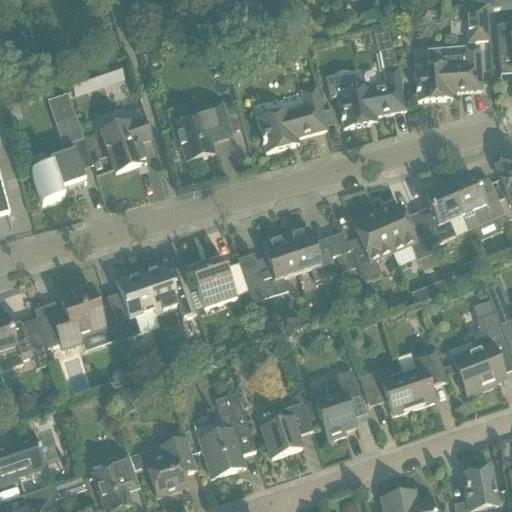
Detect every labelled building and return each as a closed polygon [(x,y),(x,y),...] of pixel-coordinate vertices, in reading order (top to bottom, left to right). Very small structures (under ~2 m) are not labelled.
[(0,0),(0,20),(26,13),(22,0),(0,0)] [(466,10),(468,46),(488,44),(484,0),(476,0),(474,0),(475,9),(466,10)] [(511,0),(497,0),(488,1),(490,16),(511,13),(511,0)] [(495,29),(498,59),(499,79),(501,79),(499,61),(511,60),(511,27),(507,28),(495,29)] [(333,79),(326,81),(330,99),(337,98),(342,126),(343,133),(371,128),(377,127),(376,120),(406,115),(402,95),(398,72),(396,73),(387,35),(374,38),(379,57),(380,57),(383,75),(386,90),(370,93),(370,92),(362,93),(359,75),(351,76),(348,75),(345,74),(343,75),(340,75),(337,77),(333,79)] [(94,48),(78,54),(83,68),(99,63),(94,48)] [(428,69),(415,70),(417,97),(417,106),(446,103),(451,103),(451,97),(481,94),(478,51),(463,52),(445,53),(446,68),(428,69)] [(98,75),(69,85),(75,100),(104,90),(98,75)] [(289,114),(256,123),(264,149),(266,157),(293,150),(299,148),(297,142),(326,134),(324,126),(321,115),(315,93),(301,96),(305,111),(290,116),(289,114)] [(68,97),(48,104),(63,150),(83,143),(68,97)] [(196,122),(171,129),(178,151),(182,150),(186,166),(213,159),(209,146),(230,140),(224,121),(221,108),(194,115),(196,122)] [(132,126),(102,137),(109,158),(116,177),(140,169),(146,166),(144,160),(139,146),(149,143),(143,124),(132,128),(132,126)] [(85,184),(81,173),(74,155),(45,165),(47,170),(31,176),(35,190),(42,209),(64,201),(60,192),(85,184)] [(511,162),(495,170),(511,210),(511,162)] [(471,178),(447,189),(464,226),(467,235),(480,230),(486,227),(504,219),(490,187),(492,192),(480,197),(471,178)] [(0,219),(7,218),(8,218),(9,218),(3,199),(0,185),(0,219)] [(451,232),(464,226),(447,189),(423,199),(432,218),(418,224),(419,225),(431,251),(455,241),(451,232)] [(399,210),(376,219),(392,257),(409,250),(416,265),(434,258),(431,251),(419,225),(407,230),(399,210)] [(392,257),(376,219),(353,229),(362,249),(350,255),(358,273),(364,288),(381,280),(374,265),(392,257)] [(308,233),(285,241),(297,278),(310,273),(314,286),(337,278),(335,271),(328,252),(316,256),(308,233)] [(269,287),(297,278),(285,241),(261,249),(266,264),(255,268),(252,260),(237,265),(238,268),(248,296),(251,307),(274,299),(269,287)] [(350,255),(335,260),(340,275),(355,269),(350,255)] [(221,258),(188,270),(195,289),(203,314),(236,303),(235,300),(248,296),(238,268),(226,272),(221,258)] [(165,270),(141,279),(140,279),(153,316),(152,316),(153,319),(178,311),(182,324),(196,319),(183,281),(170,286),(165,270)] [(140,279),(141,279),(140,276),(115,284),(121,303),(108,308),(109,310),(114,327),(121,345),(140,339),(135,323),(152,316),(153,316),(140,279)] [(497,280),(482,286),(486,296),(489,304),(494,317),(510,358),(511,358),(510,354),(511,352),(511,318),(501,290),(497,280)] [(34,314),(33,314),(47,353),(60,348),(61,353),(83,346),(81,340),(105,332),(104,330),(114,327),(109,310),(99,314),(90,290),(58,301),(63,314),(38,323),(34,314)] [(489,304),(472,310),(472,312),(477,324),(494,317),(489,304)] [(421,311),(425,323),(436,318),(432,307),(421,311)] [(470,346),(448,354),(454,368),(458,380),(466,399),(481,393),(482,396),(494,391),(493,388),(505,383),(499,369),(511,363),(511,362),(510,358),(494,317),(477,324),(475,324),(480,335),(467,340),(470,346)] [(5,319),(0,320),(0,376),(23,368),(21,364),(47,355),(39,333),(13,342),(5,319)] [(435,354),(411,363),(409,358),(397,362),(403,381),(402,381),(413,414),(434,407),(429,391),(432,385),(444,381),(438,362),(435,354)] [(210,361),(212,368),(219,371),(224,369),(221,358),(210,361)] [(315,409),(321,426),(327,445),(344,440),(343,436),(355,432),(349,415),(363,411),(351,375),(336,380),(337,384),(324,389),(329,405),(315,409)] [(413,414),(402,381),(382,388),(378,377),(360,384),(361,387),(367,407),(380,402),(386,405),(391,421),(413,414)] [(241,461),(255,456),(236,398),(215,405),(225,436),(199,445),(211,483),(245,472),(241,461)] [(312,435),(306,417),(303,407),(279,415),(283,426),(261,433),(264,444),(271,463),(301,453),(297,441),(312,435)] [(161,464),(146,469),(149,477),(146,478),(151,494),(154,493),(157,501),(180,493),(187,491),(183,478),(196,474),(190,455),(186,443),(182,432),(177,433),(181,445),(157,453),(161,464)] [(45,472),(38,452),(32,433),(14,439),(17,446),(0,451),(0,492),(21,486),(19,481),(45,472)] [(107,474),(92,478),(99,500),(103,511),(125,511),(131,510),(127,498),(139,493),(136,483),(129,464),(127,458),(105,466),(107,474)] [(493,511),(497,511),(490,473),(462,479),(467,506),(453,509),(453,511),(493,511)] [(46,511),(45,507),(54,504),(50,491),(23,500),(26,511),(46,511)] [(431,511),(431,505),(415,509),(412,496),(381,503),(383,511),(431,511)]
